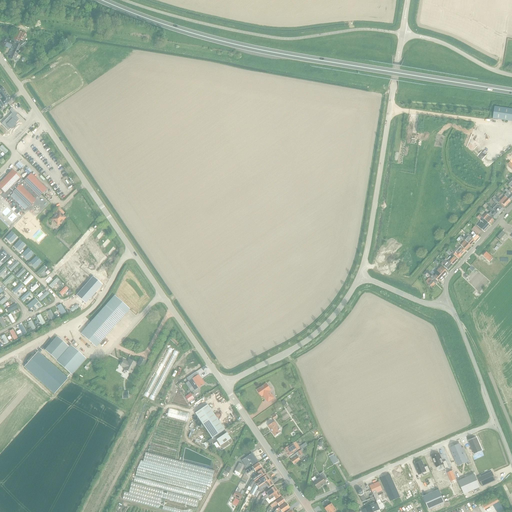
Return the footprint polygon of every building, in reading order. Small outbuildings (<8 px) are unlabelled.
[(18,31),(15,37),(23,41),(26,34),(18,31)] [(14,41),(21,45),(22,44),(24,45),(25,43),(23,42),(23,41),(18,39),(15,38),(14,38),(13,41),(6,38),(2,45),(10,49),(11,49),(13,50),(12,51),(17,54),(21,46),(16,44),(13,43),(14,41)] [(17,54),(12,51),(10,50),(8,54),(11,55),(9,59),(14,61),(17,54)] [(0,89),(0,99),(2,102),(9,97),(3,88),(0,89)] [(17,111),(21,117),(26,114),(22,107),(17,111)] [(511,109),(494,107),(493,119),(511,121),(511,109)] [(17,113),(11,108),(9,110),(12,113),(1,124),(8,130),(19,119),(15,116),(17,113)] [(0,145),(6,152),(9,149),(3,142),(0,144),(0,145)] [(24,181),(13,170),(0,182),(0,188),(5,193),(10,188),(13,191),(13,192),(28,207),(35,200),(35,199),(38,196),(39,196),(46,189),(31,174),(24,181)] [(503,195),(504,196),(509,201),(511,198),(511,191),(509,189),(507,191),(504,189),(503,190),(505,193),(503,195)] [(504,196),(500,199),(497,197),(496,198),(494,195),(492,198),(497,203),(498,202),(503,208),(509,201),(504,196)] [(495,207),(493,209),(489,206),(488,207),(489,208),(489,207),(492,210),(498,215),(502,210),(498,206),(496,208),(495,207)] [(498,215),(492,210),(489,207),(489,208),(487,209),(491,212),(489,214),(494,219),(498,215)] [(66,218),(59,211),(51,220),(57,226),(66,218)] [(485,214),(482,216),(480,214),(479,215),(478,216),(481,218),(489,225),(492,221),(485,214)] [(489,225),(481,218),(478,216),(477,217),(479,220),(480,222),(476,226),(483,232),(489,225)] [(38,229),(34,236),(40,241),(46,231),(41,228),(40,230),(38,229)] [(13,229),(5,237),(9,241),(16,232),(13,229)] [(477,237),(472,232),(470,234),(471,234),(469,236),(469,235),(468,236),(473,241),(477,237)] [(501,243),(507,237),(501,232),(496,238),(501,243)] [(463,238),(466,235),(463,233),(460,236),(456,240),(458,242),(462,237),(463,238)] [(19,237),(13,245),(16,247),(22,239),(19,237)] [(466,250),(470,245),(465,241),(463,242),(460,245),(466,250)] [(464,251),(460,247),(453,254),(458,259),(464,251)] [(4,250),(0,253),(0,265),(10,257),(4,250)] [(484,252),(481,256),(486,260),(488,262),(491,258),(489,256),(484,252)] [(33,265),(40,258),(37,255),(30,262),(33,265)] [(447,261),(452,265),(456,260),(453,257),(451,259),(450,258),(447,261)] [(85,283),(90,278),(71,259),(66,264),(85,283)] [(452,265),(447,261),(445,259),(444,260),(444,259),(441,262),(442,262),(440,264),(447,270),(452,265)] [(42,275),(47,270),(46,268),(48,266),(44,263),(38,270),(42,275)] [(436,271),(442,276),(446,272),(440,267),(436,271)] [(89,277),(94,274),(90,269),(85,272),(89,277)] [(437,282),(442,276),(436,271),(434,274),(433,273),(432,274),(433,274),(432,275),(430,273),(429,275),(431,277),(431,278),(432,278),(432,277),(437,282)] [(58,275),(50,282),(53,285),(58,280),(60,282),(63,280),(58,275)] [(92,277),(76,295),(85,304),(102,285),(92,277)] [(436,282),(432,278),(431,278),(430,278),(429,278),(428,279),(425,282),(431,288),(436,282)] [(33,290),(40,284),(37,281),(31,287),(33,290)] [(60,290),(62,293),(69,286),(66,283),(60,290)] [(24,298),(32,291),(29,288),(21,295),(24,298)] [(129,309),(114,296),(81,333),(96,347),(129,309)] [(63,301),(58,303),(62,312),(67,310),(63,301)] [(56,360),(69,346),(57,336),(45,350),(56,360)] [(56,361),(72,374),(85,359),(70,345),(56,361)] [(38,352),(24,367),(54,394),(68,379),(38,352)] [(145,361),(141,358),(137,364),(142,367),(145,361)] [(120,366),(124,368),(124,369),(131,373),(136,363),(129,359),(127,362),(123,360),(120,366)] [(198,375),(186,383),(191,392),(204,384),(200,378),(198,375)] [(271,390),(266,383),(257,390),(262,397),(263,396),(268,402),(274,398),(269,391),(271,390)] [(185,397),(190,405),(195,401),(193,399),(194,398),(190,393),(185,397)] [(225,433),(223,430),(224,430),(207,405),(195,413),(212,438),(210,439),(212,442),(216,440),(217,441),(216,442),(219,446),(220,446),(222,449),(229,444),(228,442),(231,439),(226,433),(225,433)] [(167,416),(186,422),(188,414),(169,409),(167,416)] [(135,476),(205,494),(207,486),(209,486),(213,479),(212,479),(214,470),(175,460),(185,422),(163,417),(157,427),(156,428),(155,431),(145,452),(143,461),(141,460),(137,468),(135,476)] [(275,420),(268,425),(275,435),(281,431),(277,425),(278,424),(275,420)] [(476,438),(468,441),(474,454),(482,451),(476,438)] [(294,453),(298,450),(293,443),(284,449),(289,456),(294,453)] [(459,445),(451,448),(457,462),(465,458),(468,465),(471,464),(464,447),(461,448),(459,445)] [(303,448),(306,446),(302,448),(301,449),(290,457),(291,459),(291,460),(294,464),(301,460),(299,457),(300,456),(305,452),(303,448)] [(246,457),(241,460),(245,466),(250,463),(252,465),(257,461),(251,453),(246,456),(246,457)] [(333,454),(329,457),(333,465),(338,462),(335,456),(333,454)] [(439,454),(432,457),(436,467),(443,464),(445,468),(449,467),(446,461),(443,462),(439,454)] [(421,461),(414,464),(419,475),(423,473),(424,475),(430,472),(427,466),(424,467),(421,461)] [(255,470),(261,466),(258,462),(246,470),(248,473),(254,469),(255,470)] [(239,463),(233,473),(235,474),(237,472),(240,474),(241,472),(245,469),(244,467),(239,463)] [(259,474),(253,478),(254,481),(266,473),(262,468),(257,472),(259,474)] [(452,471),(447,473),(451,481),(456,479),(452,471)] [(312,479),(313,482),(318,489),(326,483),(324,481),(327,479),(323,472),(320,474),(321,476),(317,479),(315,477),(312,479)] [(492,472),(478,478),(482,486),(495,480),(492,472)] [(258,487),(259,487),(270,479),(267,474),(258,480),(259,481),(257,483),(259,486),(258,486),(258,487)] [(389,474),(380,478),(390,501),(400,497),(389,474)] [(475,474),(459,481),(464,494),(480,487),(475,474)] [(133,482),(200,500),(202,494),(135,477),(133,482)] [(270,479),(258,487),(260,489),(266,485),(268,487),(273,484),(270,479)] [(122,499),(170,511),(190,511),(191,510),(196,511),(198,500),(132,482),(129,493),(124,492),(122,499)] [(365,509),(361,510),(362,511),(374,511),(385,507),(383,503),(387,501),(383,493),(378,496),(377,493),(382,490),(379,482),(369,486),(374,497),(375,502),(373,502),(375,505),(371,506),(368,500),(366,500),(362,502),(365,509)] [(254,485),(250,494),(253,496),(258,487),(254,485)] [(267,498),(277,490),(274,485),(266,491),(268,493),(263,496),(264,497),(262,498),(258,506),(261,508),(264,501),(267,498)] [(403,492),(406,497),(417,492),(415,487),(403,492)] [(357,492),(357,493),(357,494),(358,494),(358,495),(359,495),(359,496),(362,502),(366,500),(364,494),(364,493),(364,492),(364,491),(363,491),(363,490),(362,490),(362,489),(361,489),(360,489),(359,490),(358,490),(358,491),(357,491),(357,492)] [(271,501),(275,498),(276,498),(281,495),(277,490),(267,498),(268,498),(269,499),(270,499),(271,501)] [(439,490),(423,497),(428,510),(444,503),(439,490)] [(272,508),(278,504),(279,505),(285,501),(282,496),(269,505),(272,508)] [(496,497),(482,505),(484,510),(493,505),(496,511),(504,511),(499,502),(496,497)] [(277,511),(279,511),(279,510),(280,509),(282,511),(289,507),(285,502),(274,510),(275,510),(273,511),(277,511)]
